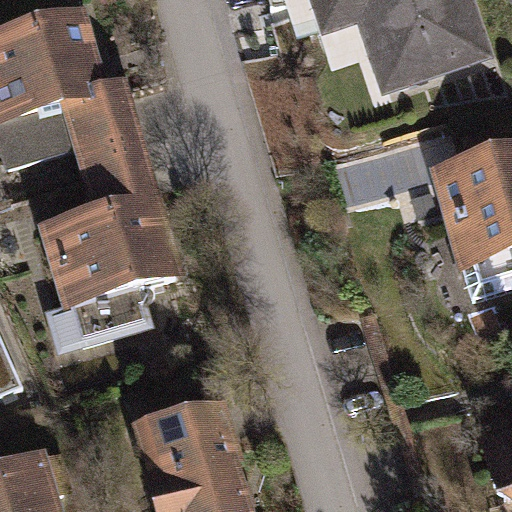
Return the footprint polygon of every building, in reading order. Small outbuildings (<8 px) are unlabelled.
[(386,108),(494,72),(469,0),(308,0),(326,52),(363,39),(386,108)] [(94,31),(0,55),(0,149),(2,149),(9,175),(66,160),(59,134),(68,132),(80,175),(148,157),(129,86),(109,91),(94,31)] [(148,157),(80,175),(95,234),(45,246),(66,326),(51,330),(62,373),(155,349),(144,306),(192,294),(172,214),(163,216),(148,157)] [(511,168),(432,194),(473,321),(511,308),(511,168)] [(251,511),(229,426),(139,449),(155,511),(251,511)] [(511,511),(511,457),(488,465),(503,511),(511,511)] [(0,511),(61,511),(50,472),(0,486),(0,511)]
